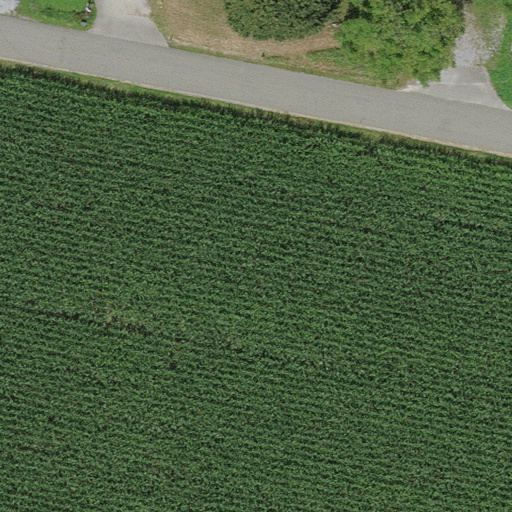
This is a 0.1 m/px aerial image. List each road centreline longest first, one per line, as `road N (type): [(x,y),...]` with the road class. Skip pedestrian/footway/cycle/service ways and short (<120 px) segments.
road 1 (unclassified): [(0,40),(511,138)]
road 2 (track): [(462,0),(448,126)]
